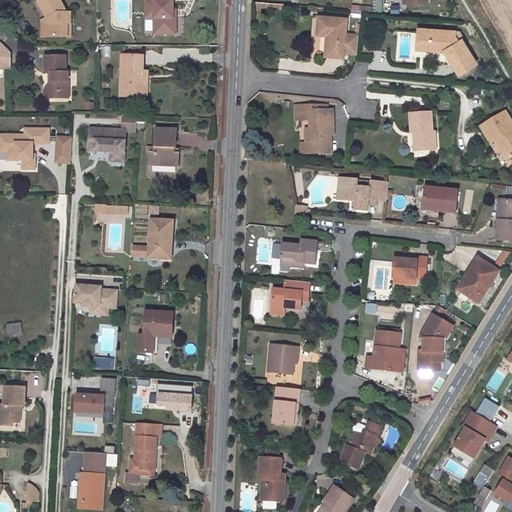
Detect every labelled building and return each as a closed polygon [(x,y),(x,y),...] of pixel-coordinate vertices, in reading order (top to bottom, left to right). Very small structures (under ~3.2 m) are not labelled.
[(74,37),(73,14),(70,14),(60,0),(43,0),(41,2),(51,17),(51,38),(74,37)] [(173,20),(172,0),(155,0),(155,2),(145,2),(145,12),(154,12),(153,23),(153,36),(175,37),(175,19),(173,20)] [(382,12),(381,0),(372,0),(372,12),(382,12)] [(145,12),(145,23),(153,23),(154,12),(145,12)] [(344,21),(314,19),(314,36),(325,37),(324,58),(341,59),(342,54),(360,55),(362,36),(343,35),(344,21)] [(450,33),(416,29),(414,49),(442,51),(456,72),(472,63),(464,52),(466,51),(459,39),(455,41),(450,33)] [(0,70),(12,71),(12,54),(1,44),(0,45),(0,70)] [(372,61),(374,48),(364,47),(362,60),(372,61)] [(50,75),(50,83),(48,83),(41,93),(51,100),(52,100),(57,93),(71,93),(71,75),(67,75),(67,57),(46,57),(46,75),(50,75)] [(142,101),(145,59),(122,57),(119,99),(142,101)] [(364,101),(364,111),(376,111),(376,100),(364,101)] [(312,103),(298,103),(299,118),(312,117),(313,128),(309,128),(309,152),(333,151),(332,122),(334,121),(333,109),(328,109),(312,109),(312,103)] [(432,110),(411,114),(414,133),(416,133),(418,150),(441,147),(437,130),(435,130),(432,110)] [(511,158),(511,125),(505,114),(478,131),(488,148),(496,143),(507,161),(511,158)] [(149,166),(177,168),(178,153),(173,153),(174,132),(155,130),(153,154),(149,154),(149,166)] [(125,133),(89,131),(88,142),(94,142),(93,153),(105,154),(105,151),(110,152),(110,163),(123,164),(125,133)] [(15,164),(22,164),(22,173),(33,173),(33,159),(31,160),(31,154),(29,153),(29,148),(48,148),(48,132),(23,132),(23,137),(0,137),(0,154),(6,155),(15,155),(15,164)] [(52,163),(69,164),(69,136),(53,135),(52,163)] [(255,159),(256,150),(255,150),(247,150),(246,159),(255,159)] [(6,164),(15,164),(15,155),(6,155),(6,164)] [(338,179),(335,202),(344,203),(346,180),(338,179)] [(368,212),(370,200),(387,202),(389,185),(372,183),(371,189),(357,188),(358,181),(346,180),(344,203),(352,204),(351,210),(368,212)] [(426,211),(459,214),(461,192),(428,188),(426,211)] [(502,204),(500,224),(502,225),(505,225),(508,205),(502,204)] [(502,225),(500,244),(511,245),(511,205),(508,205),(505,225),(502,225)] [(174,224),(152,222),(149,250),(133,248),(132,257),(148,259),(166,261),(168,237),(173,237),(174,224)] [(301,248),(284,246),(281,269),(294,270),(301,266),(318,268),(321,245),(302,242),(301,248)] [(503,249),(495,262),(501,266),(509,253),(503,249)] [(417,263),(394,260),(392,279),(416,281),(425,282),(427,260),(417,259),(417,263)] [(477,262),(456,294),(478,308),(499,276),(477,262)] [(268,310),(284,312),(299,313),(300,295),(308,296),(310,282),(286,279),(284,293),(270,292),(268,310)] [(407,287),(415,291),(415,288),(416,281),(392,279),(392,286),(407,287)] [(98,288),(76,287),(75,306),(83,307),(83,310),(94,310),(100,311),(99,317),(100,317),(108,317),(108,309),(114,310),(115,292),(98,291),(98,288)] [(379,317),(400,319),(401,306),(380,304),(379,317)] [(267,318),(283,320),(284,312),(268,310),(267,318)] [(170,316),(145,314),(144,335),(138,335),(137,353),(153,354),(155,338),(171,339),(171,329),(169,328),(170,316)] [(442,363),(443,343),(447,343),(455,328),(433,315),(419,337),(428,342),(427,353),(418,353),(418,371),(432,371),(432,363),(442,363)] [(20,323),(5,323),(5,335),(21,334),(20,323)] [(376,330),(373,355),(365,354),(364,366),(396,369),(398,348),(400,332),(376,330)] [(270,347),(269,377),(294,379),(294,369),(297,369),(298,348),(270,347)] [(91,357),(91,369),(112,369),(112,358),(91,357)] [(485,386),(495,392),(505,377),(495,371),(485,386)] [(115,381),(100,380),(100,398),(76,397),(75,414),(104,416),(104,410),(113,410),(113,399),(114,399),(115,381)] [(144,396),(146,384),(137,383),(136,395),(144,396)] [(294,425),(296,405),(299,405),(300,389),(277,386),(274,424),(294,425)] [(13,421),(20,421),(22,405),(23,405),(25,388),(4,387),(3,404),(0,403),(0,412),(1,412),(0,416),(0,422),(12,423),(13,421)] [(499,407),(485,398),(475,414),(490,423),(499,407)] [(488,441),(496,427),(490,423),(475,414),(472,412),(463,426),(466,428),(454,447),(474,458),(485,440),(488,441)] [(155,461),(157,436),(154,435),(154,425),(136,423),(133,460),(128,459),(127,475),(123,475),(122,484),(135,485),(136,476),(136,471),(150,472),(154,472),(155,461)] [(353,437),(348,449),(344,448),(338,465),(353,471),(360,456),(364,458),(369,448),(367,448),(370,438),(372,439),(375,432),(364,426),(362,431),(358,439),(353,437)] [(353,428),(349,429),(348,432),(350,436),(353,437),(358,439),(362,431),(353,428)] [(370,438),(367,448),(369,448),(372,450),(376,441),(372,439),(370,438)] [(106,456),(86,455),(84,474),(104,475),(106,456)] [(511,459),(509,458),(499,473),(507,478),(505,481),(504,480),(496,494),(511,503),(511,459)] [(262,483),(260,502),(285,503),(286,483),(280,483),(281,460),(260,460),(259,483),(262,483)] [(480,472),(489,478),(494,471),(484,465),(480,472)] [(84,474),(81,474),(78,510),(98,511),(100,511),(104,475),(84,474)] [(38,493),(39,491),(38,490),(38,489),(37,487),(36,486),(35,485),(34,484),(32,483),(31,482),(29,482),(28,481),(25,504),(38,505),(38,493)] [(348,511),(356,503),(335,487),(325,502),(331,506),(326,511),(348,511)] [(491,491),(484,487),(478,496),(485,500),(491,491)]
